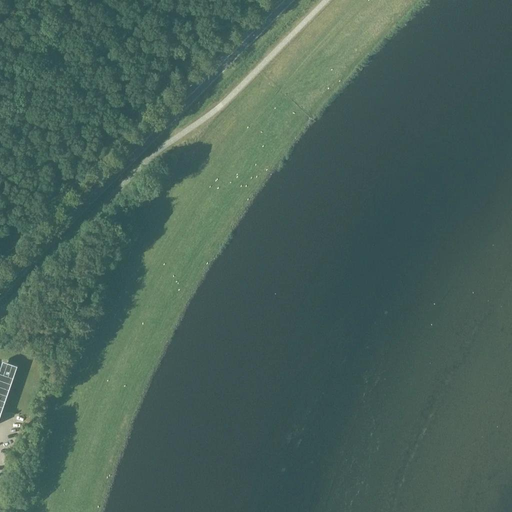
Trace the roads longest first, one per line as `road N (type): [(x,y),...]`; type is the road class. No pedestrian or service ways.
road 1 (track): [(56,511),(91,401),(158,261),(225,154),(276,97)]
road 2 (secondary): [(0,290),(283,0)]
